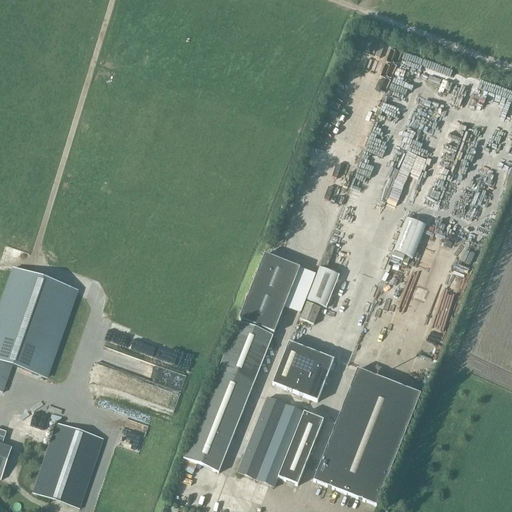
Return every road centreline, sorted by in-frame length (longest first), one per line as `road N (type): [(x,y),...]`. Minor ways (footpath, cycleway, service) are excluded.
road 1 (unknown): [(349,372),(442,102)]
road 2 (track): [(34,268),(114,0)]
road 3 (track): [(511,68),(335,0)]
